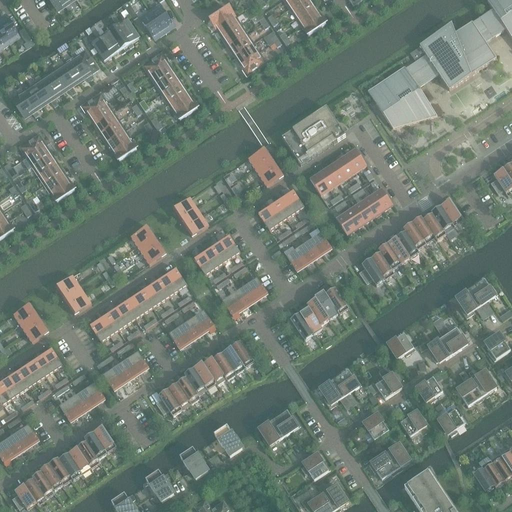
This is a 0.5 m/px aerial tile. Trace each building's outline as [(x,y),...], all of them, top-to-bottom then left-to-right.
[(70,12),(62,0),(49,0),(58,13),(65,8),(68,13),(70,12)] [(76,0),(75,0),(62,0),(70,12),(72,10),(69,5),(76,0)] [(255,5),(251,0),(247,4),(250,9),(255,5)] [(291,11),(306,0),(287,0),(285,2),(291,11)] [(297,20),(314,8),(308,0),(306,0),(291,11),(297,20)] [(363,2),(360,0),(347,0),(353,8),(363,2)] [(497,61),(486,45),(506,32),(511,41),(511,0),(492,0),(487,4),(493,13),(473,26),(473,25),(456,36),(452,27),(420,48),(426,58),(406,71),(405,69),(368,93),(393,131),(437,118),(419,89),(439,76),(450,93),(497,61)] [(258,10),(255,5),(250,9),(253,14),(258,10)] [(138,19),(131,8),(126,12),(133,22),(138,19)] [(303,29),(320,17),(314,8),(297,20),(303,29)] [(173,27),(161,9),(152,16),(163,33),(173,27)] [(217,31),(235,20),(229,10),(211,22),(217,31)] [(163,33),(152,16),(150,13),(140,20),(153,40),(163,33)] [(309,38),(326,26),(320,17),(303,29),(309,38)] [(17,37),(6,20),(1,23),(0,21),(0,32),(7,44),(17,37)] [(223,40),(241,29),(235,20),(217,31),(223,40)] [(139,41),(127,22),(121,26),(118,21),(114,23),(118,28),(132,50),(134,49),(132,46),(139,41)] [(132,50),(118,28),(109,34),(124,55),(126,54),(124,51),(129,48),(131,51),(132,50)] [(229,49),(247,38),(241,29),(223,40),(229,49)] [(31,41),(23,30),(18,34),(26,45),(31,41)] [(113,58),(101,39),(98,34),(95,36),(98,41),(92,45),(105,64),(113,58)] [(124,55),(109,34),(101,39),(113,58),(120,54),(122,57),(124,55)] [(288,40),(284,35),(280,38),(283,43),(288,40)] [(235,58),(253,47),(247,38),(229,49),(235,58)] [(291,45),(288,40),(283,43),(286,48),(291,45)] [(241,67),(259,56),(253,47),(235,58),(241,67)] [(97,71),(94,66),(96,65),(91,59),(90,60),(86,54),(78,59),(75,53),(73,55),(91,83),(93,81),(90,76),(92,75),(93,76),(98,73),(97,71)] [(168,66),(165,62),(167,61),(162,54),(149,63),(151,64),(144,68),(151,78),(168,66)] [(91,83),(73,55),(71,56),(74,61),(67,66),(79,83),(86,79),(89,84),(91,83)] [(259,69),(265,65),(259,56),(241,67),(244,71),(243,72),(247,79),(260,71),(259,69)] [(79,83),(67,66),(60,71),(57,65),(55,67),(75,97),(77,95),(72,88),(79,83)] [(157,87),(174,75),(168,66),(151,78),(157,87)] [(75,97),(55,67),(53,68),(56,73),(49,78),(61,95),(68,91),(73,98),(75,97)] [(163,96),(180,84),(174,75),(157,87),(163,96)] [(61,95),(49,78),(42,83),(39,77),(37,79),(57,108),(59,107),(54,100),(61,95)] [(57,108),(37,79),(35,80),(38,85),(31,90),(43,107),(50,103),(55,110),(57,108)] [(169,105),(186,93),(180,84),(163,96),(169,105)] [(43,107),(31,90),(24,95),(21,89),(19,91),(37,119),(39,117),(36,112),(43,107)] [(37,119),(19,91),(17,92),(20,97),(13,102),(25,120),(32,115),(36,120),(37,119)] [(174,114),(192,102),(186,93),(169,105),(174,114)] [(90,118),(107,107),(101,97),(95,101),(94,100),(81,108),(86,115),(87,114),(90,118)] [(181,123),(198,111),(192,102),(174,114),(181,123)] [(96,127),(113,116),(107,107),(90,118),(96,127)] [(327,110),(282,140),(298,163),(334,139),(338,144),(346,139),(343,134),(327,110)] [(102,136),(119,125),(113,116),(96,127),(102,136)] [(159,125),(156,120),(151,123),(155,128),(159,125)] [(108,145),(125,134),(119,125),(102,136),(108,145)] [(152,130),(149,125),(144,128),(147,133),(152,130)] [(158,133),(163,130),(159,125),(155,128),(158,133)] [(155,135),(152,130),(147,133),(151,138),(155,135)] [(114,154),(131,143),(125,134),(108,145),(114,154)] [(45,148),(42,144),(44,143),(39,136),(27,144),(28,146),(22,150),(28,159),(45,148)] [(120,164),(137,152),(131,143),(114,154),(120,164)] [(34,169),(51,157),(45,148),(28,159),(34,169)] [(265,151),(249,162),(255,172),(271,161),(265,151)] [(356,152),(347,158),(358,175),(367,168),(356,152)] [(40,177),(57,166),(51,157),(34,169),(40,177)] [(347,158),(338,164),(349,181),(358,175),(347,158)] [(271,161),(255,172),(261,181),(277,170),(271,161)] [(338,164),(329,170),(340,186),(349,181),(338,164)] [(511,165),(503,172),(511,184),(511,165)] [(46,186),(63,175),(57,166),(40,177),(46,186)] [(277,170),(261,181),(267,190),(284,179),(277,170)] [(329,170),(320,176),(331,192),(340,186),(329,170)] [(511,184),(503,172),(494,178),(496,182),(491,186),(498,197),(504,193),(506,196),(508,199),(511,196),(511,184)] [(52,195),(69,184),(63,175),(46,186),(52,195)] [(320,176),(310,182),(321,199),(331,192),(320,176)] [(233,186),(232,184),(229,179),(225,182),(230,189),(233,186)] [(58,205),(75,193),(69,184),(52,195),(58,205)] [(222,193),(218,186),(214,189),(219,196),(222,193)] [(236,190),(235,188),(231,191),(236,197),(239,195),(236,190)] [(382,192),(373,198),(384,214),(393,208),(382,192)] [(305,210),(294,194),(284,200),(295,217),(305,210)] [(240,196),(239,195),(236,197),(240,204),(244,202),(240,196)] [(228,202),(224,196),(220,198),(225,205),(228,202)] [(373,198),(364,204),(375,220),(384,214),(373,198)] [(295,217),(284,200),(276,206),(287,222),(295,217)] [(32,210),(36,206),(33,201),(28,205),(32,210)] [(191,201),(174,212),(181,221),(197,210),(191,201)] [(233,209),(228,202),(225,205),(229,211),(233,209)] [(466,227),(450,203),(439,210),(455,234),(457,233),(455,230),(462,225),(464,228),(466,227)] [(364,204),(355,210),(366,226),(375,220),(364,204)] [(29,211),(26,206),(21,209),(24,214),(29,211)] [(40,211),(36,206),(32,210),(35,215),(40,211)] [(287,222),(276,206),(267,212),(278,228),(287,222)] [(197,210),(181,221),(187,230),(203,219),(197,210)] [(355,210),(346,216),(357,232),(366,226),(355,210)] [(455,234),(439,210),(431,215),(432,216),(431,217),(448,241),(449,241),(446,236),(453,231),(455,234)] [(32,216),(29,211),(24,214),(28,219),(32,216)] [(278,228),(267,212),(259,217),(270,233),(278,228)] [(0,229),(8,224),(2,215),(0,216),(0,229)] [(346,216),(337,222),(348,238),(357,232),(346,216)] [(448,241),(431,217),(424,222),(422,219),(420,220),(436,244),(445,239),(447,242),(448,241)] [(203,219),(187,230),(193,239),(209,228),(203,219)] [(436,244),(420,220),(411,226),(428,250),(429,249),(427,246),(434,242),(436,245),(436,244)] [(0,243),(14,234),(8,224),(0,229),(0,243)] [(428,250),(411,226),(404,231),(406,234),(404,235),(420,259),(422,258),(418,252),(425,248),(427,251),(428,250)] [(148,229),(131,240),(137,250),(154,239),(148,229)] [(332,251),(321,235),(312,242),(323,258),(332,251)] [(420,259),(404,235),(395,241),(412,265),(413,264),(411,261),(418,256),(420,259)] [(142,257),(136,261),(137,263),(144,259),(160,248),(154,239),(137,250),(142,257)] [(241,255),(230,239),(220,245),(231,261),(241,255)] [(412,265),(395,241),(386,247),(403,271),(404,270),(402,267),(409,262),(411,265),(412,265)] [(323,258),(312,242),(303,247),(314,263),(323,258)] [(231,261),(220,245),(212,251),(222,267),(231,261)] [(314,263),(303,247),(295,253),(306,269),(314,263)] [(403,271),(386,247),(379,252),(381,255),(379,256),(396,280),(397,279),(393,273),(400,268),(402,271),(403,271)] [(160,248),(144,259),(150,268),(166,257),(160,248)] [(222,267),(212,251),(203,257),(214,273),(222,267)] [(306,269),(295,253),(286,258),(297,275),(306,269)] [(214,273),(203,257),(201,258),(199,256),(194,260),(206,278),(214,273)] [(396,280),(379,256),(370,262),(387,286),(388,285),(386,282),(393,277),(395,280),(396,280)] [(116,264),(111,257),(108,260),(112,266),(116,264)] [(387,286),(370,262),(362,267),(365,272),(359,275),(366,286),(372,283),(374,286),(376,288),(384,283),(386,286),(387,286)] [(105,271),(101,264),(97,267),(101,274),(105,271)] [(119,269),(117,266),(114,269),(118,276),(122,273),(119,269)] [(188,288),(182,280),(175,270),(170,273),(171,275),(166,279),(177,295),(188,288)] [(126,280),(122,273),(118,276),(123,282),(126,280)] [(111,280),(107,274),(103,276),(107,283),(111,280)] [(74,278),(57,289),(64,299),(80,288),(74,278)] [(177,295),(166,279),(158,284),(169,300),(177,295)] [(115,287),(111,280),(107,283),(112,290),(115,287)] [(268,296),(257,280),(248,287),(259,303),(268,296)] [(498,297),(493,289),(492,289),(492,290),(491,291),(485,282),(476,288),(475,286),(469,289),(482,308),(498,297)] [(169,300),(158,284),(149,290),(160,306),(169,300)] [(259,303),(248,287),(239,292),(250,308),(259,303)] [(80,288),(64,299),(70,309),(86,298),(80,288)] [(482,308),(469,289),(464,293),(465,295),(456,301),(462,310),(461,310),(460,311),(467,321),(474,316),(473,314),(482,308)] [(160,306),(149,290),(141,296),(152,312),(160,306)] [(336,290),(326,297),(340,318),(348,313),(350,316),(351,315),(348,309),(336,290)] [(250,308),(239,292),(231,298),(242,314),(250,308)] [(322,297),(316,301),(330,322),(336,318),(337,317),(339,320),(341,319),(340,318),(326,297),(325,295),(322,297)] [(152,312),(141,296),(132,301),(143,317),(152,312)] [(86,298),(70,309),(76,317),(92,306),(86,298)] [(242,314),(231,298),(222,303),(235,322),(240,318),(239,316),(242,314)] [(143,317),(132,301),(124,307),(135,323),(143,317)] [(314,303),(307,307),(309,310),(321,328),(328,324),(328,323),(330,326),(332,325),(330,322),(316,301),(314,303)] [(30,307),(14,318),(20,328),(37,316),(30,307)] [(135,323),(124,307),(115,312),(126,329),(135,323)] [(308,311),(300,316),(314,337),(321,332),(323,335),(325,334),(321,328),(309,310),(308,311)] [(126,329),(115,312),(107,318),(118,334),(126,329)] [(216,331),(209,320),(204,313),(194,320),(205,336),(209,333),(211,335),(216,331)] [(37,316),(20,328),(26,337),(43,326),(37,316)] [(299,317),(291,322),(305,343),(312,338),(315,341),(316,340),(314,337),(300,316),(299,317)] [(118,334),(107,318),(98,324),(109,340),(118,334)] [(205,336),(194,320),(185,326),(196,342),(205,336)] [(109,340),(98,324),(91,329),(102,345),(109,340)] [(49,335),(43,326),(26,337),(32,346),(49,335)] [(196,342),(185,326),(177,331),(188,347),(196,342)] [(469,344),(465,337),(464,338),(463,339),(457,330),(443,340),(454,356),(468,347),(467,345),(469,344)] [(188,347),(177,331),(169,336),(180,353),(188,347)] [(416,353),(405,336),(396,342),(395,340),(388,344),(390,346),(388,347),(397,362),(405,357),(406,359),(416,353)] [(511,353),(505,344),(507,343),(503,336),(495,342),(493,340),(485,345),(490,353),(488,354),(494,364),(511,353)] [(454,356),(443,340),(429,349),(434,358),(433,359),(433,358),(432,359),(436,365),(438,364),(440,366),(454,356)] [(255,365),(241,344),(231,350),(247,374),(248,374),(246,371),(253,366),(255,369),(257,368),(255,365)] [(247,374),(231,350),(222,356),(238,380),(239,380),(237,377),(244,372),(246,375),(247,374)] [(9,358),(5,351),(1,353),(6,360),(9,358)] [(63,368),(53,352),(44,358),(55,374),(63,368)] [(149,371),(138,354),(129,361),(140,377),(149,371)] [(238,380),(222,356),(214,362),(213,360),(212,361),(228,385),(229,385),(228,383),(235,378),(237,381),(238,380)] [(55,374),(44,358),(35,363),(46,379),(55,374)] [(140,377),(129,361),(121,366),(131,383),(140,377)] [(228,385),(212,361),(204,366),(203,365),(202,365),(218,389),(219,389),(218,387),(225,383),(227,386),(228,385)] [(46,379),(35,363),(27,369),(38,385),(46,379)] [(218,389),(202,365),(193,371),(209,395),(210,395),(208,392),(215,387),(217,390),(218,389)] [(131,383),(121,366),(112,372),(123,388),(131,383)] [(384,382),(376,387),(385,402),(402,391),(402,390),(400,388),(398,385),(396,381),(387,368),(379,374),(384,382)] [(38,385),(27,369),(18,374),(29,391),(38,385)] [(209,395),(193,371),(185,377),(187,380),(186,380),(202,404),(203,404),(199,398),(206,393),(208,396),(209,395)] [(123,388),(112,372),(104,378),(114,394),(123,388)] [(362,388),(356,379),(356,380),(354,381),(349,372),(340,378),(338,376),(333,380),(346,399),(362,388)] [(497,390),(491,381),(493,381),(488,372),(471,383),(484,402),(489,398),(488,396),(497,390)] [(29,391),(18,374),(10,380),(21,396),(29,391)] [(369,378),(365,380),(368,385),(366,386),(370,391),(375,388),(369,378)] [(21,396),(10,380),(1,386),(12,402),(21,396)] [(202,404),(186,380),(177,386),(193,410),(194,410),(192,407),(199,402),(201,405),(202,404)] [(346,399),(333,380),(328,383),(329,385),(320,391),(326,400),(324,401),(329,409),(346,399)] [(443,394),(433,380),(417,391),(428,407),(436,402),(436,401),(435,402),(434,400),(443,394)] [(484,402),(471,383),(455,394),(461,402),(461,401),(463,400),(468,409),(477,403),(479,405),(484,402)] [(12,402),(1,386),(0,386),(0,402),(4,408),(12,402)] [(106,402),(95,386),(86,392),(97,408),(106,402)] [(193,410),(177,386),(168,392),(184,416),(185,416),(183,413),(190,408),(192,411),(193,410)] [(97,408),(86,392),(77,398),(88,414),(97,408)] [(184,416),(168,392),(159,398),(162,402),(156,406),(164,417),(169,413),(173,419),(181,414),(183,417),(184,416)] [(88,414),(77,398),(69,403),(80,419),(88,414)] [(378,404),(375,399),(370,403),(373,408),(378,404)] [(80,419),(69,403),(60,409),(71,425),(80,419)] [(465,427),(454,410),(445,416),(446,418),(438,423),(448,438),(450,437),(451,439),(458,434),(457,434),(456,433),(465,427)] [(301,428),(295,420),(295,421),(294,422),(288,413),(279,419),(277,417),(272,420),(285,439),(301,428)] [(430,433),(424,423),(417,414),(401,425),(412,442),(420,437),(422,439),(430,433)] [(391,432),(385,423),(383,424),(378,416),(370,422),(364,426),(365,428),(363,430),(367,436),(368,436),(368,435),(369,434),(375,443),(391,432)] [(285,439),(272,420),(267,424),(268,426),(259,432),(265,441),(263,442),(263,441),(263,442),(268,450),(285,439)] [(40,443),(29,427),(21,433),(32,449),(40,443)] [(119,453),(103,429),(94,435),(108,456),(115,451),(117,454),(119,453)] [(242,451),(237,443),(240,441),(237,437),(235,439),(228,429),(215,437),(223,449),(230,459),(242,451)] [(32,449),(21,433),(12,438),(23,454),(32,449)] [(108,456),(94,435),(85,441),(87,444),(99,462),(106,457),(108,460),(110,459),(108,456)] [(23,454),(12,438),(4,444),(15,460),(23,454)] [(15,460),(4,444),(0,446),(0,459),(6,469),(12,465),(11,463),(15,460)] [(99,462),(87,444),(78,450),(92,471),(99,466),(101,469),(103,468),(99,462)] [(411,463),(405,455),(407,454),(402,445),(385,456),(398,475),(403,471),(402,469),(411,463)] [(92,471),(78,450),(69,456),(83,477),(90,472),(92,475),(94,474),(92,471)] [(208,474),(203,466),(206,464),(203,460),(201,461),(194,451),(181,460),(189,472),(196,482),(208,474)] [(511,456),(509,452),(502,456),(500,453),(498,455),(500,458),(511,475),(511,456)] [(85,480),(83,477),(69,456),(60,462),(74,483),(81,478),(83,481),(85,480)] [(398,475),(385,456),(369,467),(375,475),(377,474),(382,482),(391,476),(393,478),(398,475)] [(331,472),(325,463),(323,464),(318,457),(303,466),(305,468),(303,470),(307,476),(309,475),(314,483),(331,472)] [(511,479),(511,475),(500,458),(493,462),(491,459),(489,460),(491,464),(505,485),(511,479)] [(74,483),(60,462),(59,461),(50,466),(64,488),(71,483),(73,486),(75,485),(74,483)] [(505,485),(491,464),(484,468),(482,465),(480,467),(481,468),(495,489),(496,491),(505,485)] [(66,491),(64,488),(50,466),(41,473),(42,474),(55,494),(62,489),(64,492),(66,491)] [(495,489),(481,468),(473,473),(471,470),(469,471),(485,495),(495,489)] [(178,471),(173,474),(176,480),(181,477),(178,471)] [(55,494),(42,474),(33,480),(47,501),(54,496),(56,499),(58,498),(55,494)] [(174,497),(168,488),(171,486),(169,482),(166,484),(160,474),(147,483),(155,495),(155,494),(162,505),(174,497)] [(452,511),(437,488),(429,476),(408,490),(422,511),(452,511)] [(50,506),(47,501),(33,480),(24,487),(39,508),(46,504),(48,507),(50,506)] [(323,485),(318,489),(320,493),(323,497),(333,511),(340,511),(349,505),(343,496),(344,495),(345,495),(340,486),(329,494),(323,485)] [(39,508),(24,487),(15,494),(18,498),(12,502),(19,511),(20,511),(25,509),(27,511),(35,507),(37,510),(39,508)] [(309,498),(301,504),(306,511),(333,511),(323,497),(320,493),(314,498),(311,500),(309,498)] [(134,511),(137,509),(135,505),(132,507),(126,496),(112,505),(117,511),(134,511)] [(205,501),(194,509),(196,511),(230,511),(224,503),(212,511),(205,501)]
